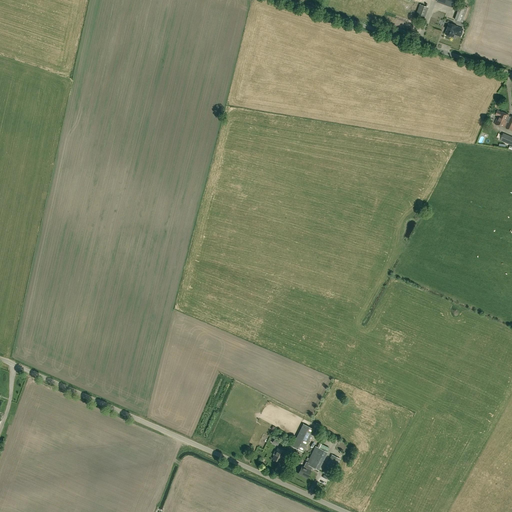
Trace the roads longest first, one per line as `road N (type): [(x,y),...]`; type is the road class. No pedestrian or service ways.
road 1 (unclassified): [(346,511),(0,358)]
road 2 (unclassified): [(511,74),(283,0)]
